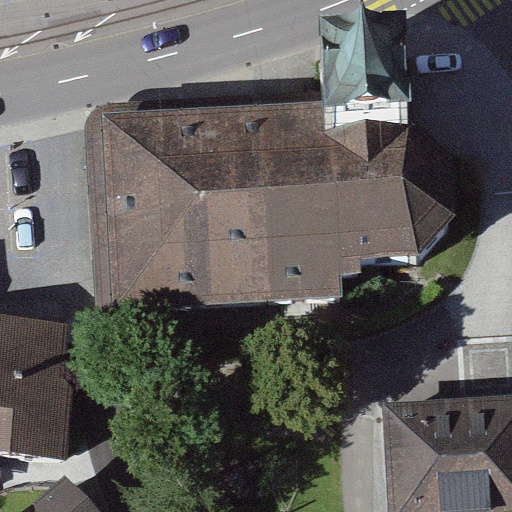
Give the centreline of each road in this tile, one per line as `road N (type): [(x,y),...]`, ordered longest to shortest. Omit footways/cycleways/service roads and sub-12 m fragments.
road 1 (residential): [(47,87),(116,511)]
road 2 (tertiary): [(47,87),(356,0)]
